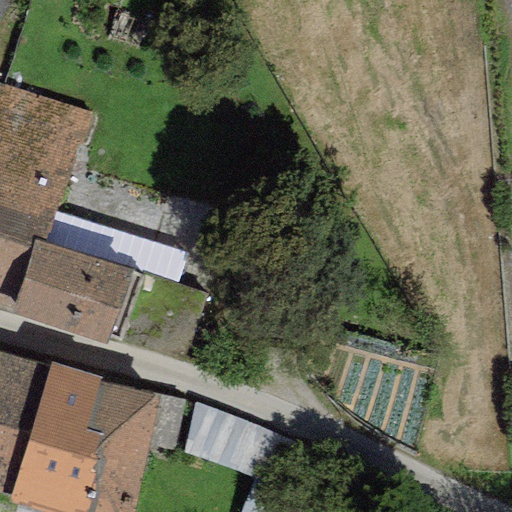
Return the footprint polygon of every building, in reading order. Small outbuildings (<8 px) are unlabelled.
[(0,314),(106,347),(109,339),(132,271),(45,244),(55,211),(90,113),(0,81),(0,314)] [(187,252),(55,211),(45,244),(132,271),(177,285),(187,252)] [(177,285),(132,271),(109,339),(182,362),(206,294),(177,285)] [(0,492),(11,495),(50,367),(0,352),(0,492)] [(11,495),(8,502),(44,511),(133,511),(157,395),(98,383),(101,377),(51,363),(50,367),(11,495)]
